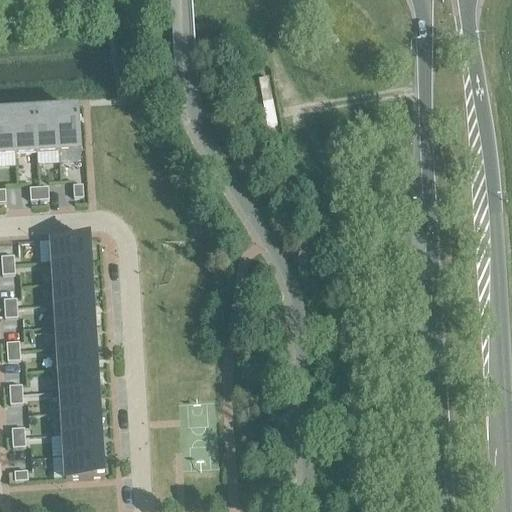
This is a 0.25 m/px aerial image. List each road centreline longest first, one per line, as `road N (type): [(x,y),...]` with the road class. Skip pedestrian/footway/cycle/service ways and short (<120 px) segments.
road 1 (secondary): [(509,511),(487,141),(469,0)]
road 2 (secondary): [(419,0),(439,511)]
road 3 (residential): [(144,511),(124,233),(104,218),(0,224)]
